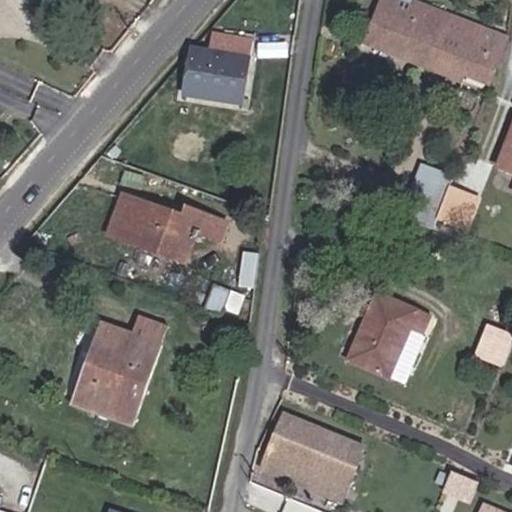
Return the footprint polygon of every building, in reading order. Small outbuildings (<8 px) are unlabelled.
[(491,83),(510,38),(411,0),(380,0),(366,34),(374,37),(465,73),(491,83)] [(465,73),(374,37),(371,46),(461,82),(465,73)] [(210,53),(192,50),(185,94),(240,103),(250,44),(212,38),(210,53)] [(511,135),(499,168),(511,173),(511,135)] [(406,215),(433,226),(436,220),(453,177),(446,174),(425,166),(406,215)] [(479,187),(453,177),(436,220),(462,230),(479,187)] [(185,217),(124,196),(110,235),(184,261),(196,230),(218,238),(224,222),(188,209),(185,217)] [(217,285),(211,303),(229,309),(236,291),(217,285)] [(229,309),(240,314),(247,296),(236,291),(229,309)] [(380,293),(350,362),(391,379),(408,385),(429,336),(424,332),(431,316),(380,293)] [(229,309),(211,303),(207,312),(226,318),(229,309)] [(160,345),(166,328),(138,318),(132,335),(160,345)] [(237,329),(216,321),(210,336),(231,345),(237,329)] [(132,425),(160,345),(132,335),(102,325),(73,404),(132,425)] [(478,356),(504,366),(511,346),(511,334),(490,326),(478,356)] [(366,446),(287,414),(272,451),(351,483),(366,446)] [(272,451),(266,466),(346,498),(351,483),(272,451)] [(466,498),(474,479),(455,471),(446,490),(466,498)]
